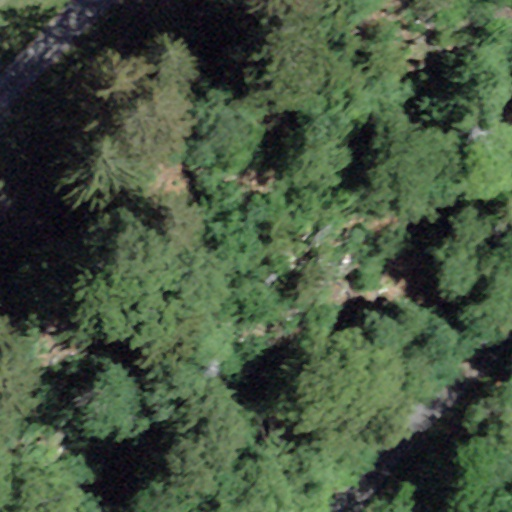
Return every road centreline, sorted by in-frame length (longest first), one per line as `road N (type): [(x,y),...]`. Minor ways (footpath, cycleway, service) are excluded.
road 1 (track): [(345,511),(438,394),(511,322)]
road 2 (track): [(100,0),(0,98)]
